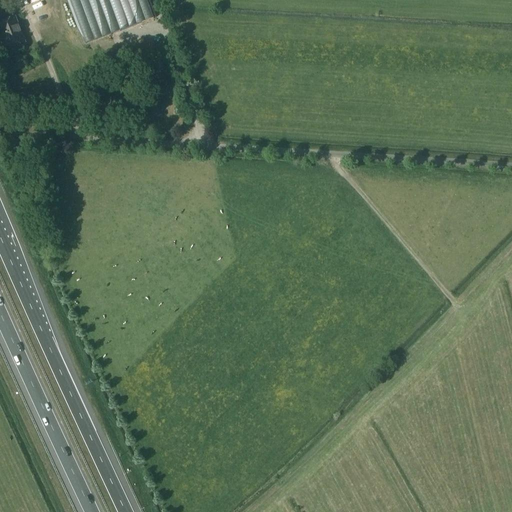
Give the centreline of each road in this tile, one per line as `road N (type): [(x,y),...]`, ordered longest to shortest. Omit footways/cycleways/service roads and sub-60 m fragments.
road 1 (unclassified): [(511,167),(79,138)]
road 2 (motorway): [(125,511),(0,233)]
road 3 (motorway): [(0,313),(89,511)]
road 4 (track): [(204,146),(152,0)]
road 5 (track): [(18,0),(79,138)]
